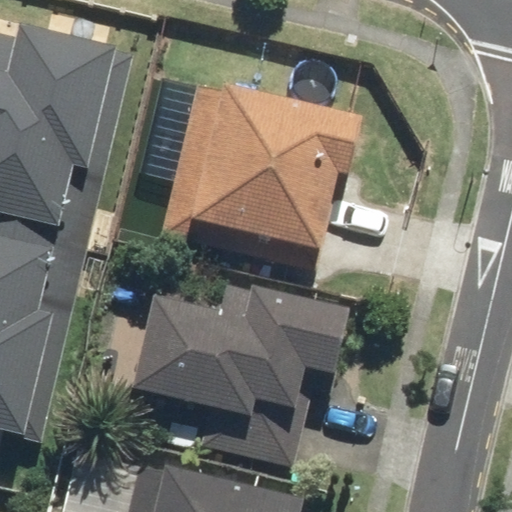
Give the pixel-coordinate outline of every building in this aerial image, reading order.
[(0,221),(91,243),(137,48),(22,21),(18,37),(0,32),(0,221)] [(358,128),(193,89),(157,245),(321,283),(358,128)] [(91,243),(0,221),(0,435),(43,446),(91,243)] [(328,391),(344,320),(223,294),(221,306),(151,291),(127,401),(171,411),(163,447),(291,476),(311,387),(328,391)] [(299,511),(300,509),(71,456),(57,511),(299,511)]
